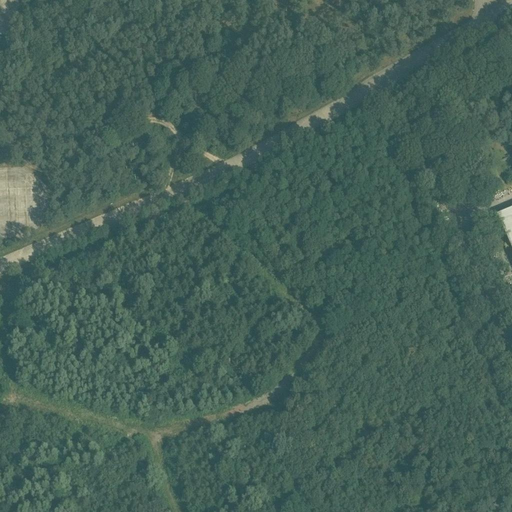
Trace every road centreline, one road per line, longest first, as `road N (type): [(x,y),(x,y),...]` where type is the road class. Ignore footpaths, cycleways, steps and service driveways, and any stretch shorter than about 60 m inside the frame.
road 1 (unclassified): [(0,266),(181,188),(511,8)]
road 2 (track): [(67,0),(108,109),(225,165)]
